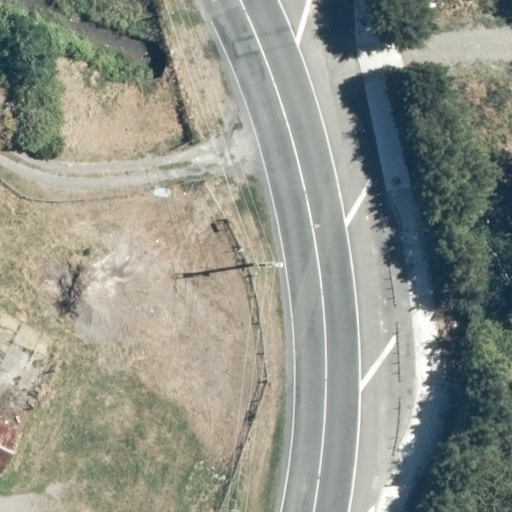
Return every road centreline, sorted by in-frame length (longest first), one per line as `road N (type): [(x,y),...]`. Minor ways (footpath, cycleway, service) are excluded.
road 1 (tertiary): [(241,0),(305,176),(322,287),(326,381),(314,511)]
road 2 (unknown): [(305,176),(511,198)]
